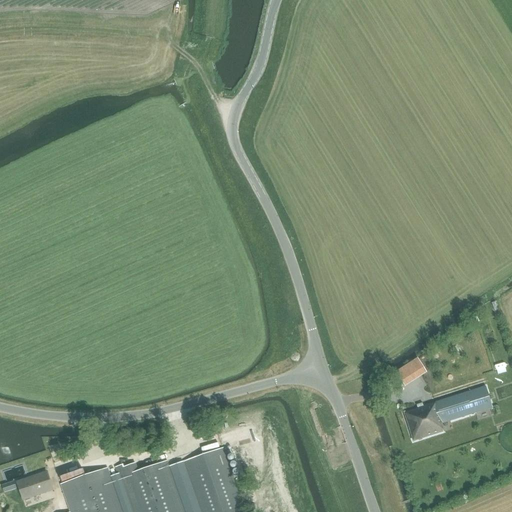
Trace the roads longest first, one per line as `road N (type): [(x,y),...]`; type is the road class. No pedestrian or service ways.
road 1 (unclassified): [(323,369),(291,262),(231,128),(263,54),(275,0)]
road 2 (unclassified): [(323,369),(145,414),(71,417),(0,407)]
road 3 (unclassified): [(374,511),(323,369)]
